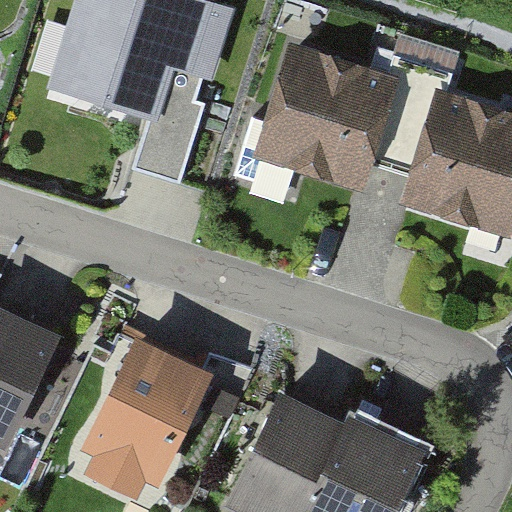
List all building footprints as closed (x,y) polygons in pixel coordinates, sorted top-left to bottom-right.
[(230,0),(77,0),(52,95),(154,122),(140,172),(187,184),(236,1),(230,0)] [(404,72),(290,37),(254,155),(369,189),(404,72)] [(511,236),(511,110),(437,89),(403,207),(511,238),(511,236)] [(0,440),(11,446),(66,335),(0,301),(0,440)] [(217,377),(142,339),(87,447),(102,455),(92,475),(139,499),(148,480),(161,487),(217,377)] [(343,425),(282,395),(226,508),(233,511),(389,511),(423,444),(351,409),(343,425)]
